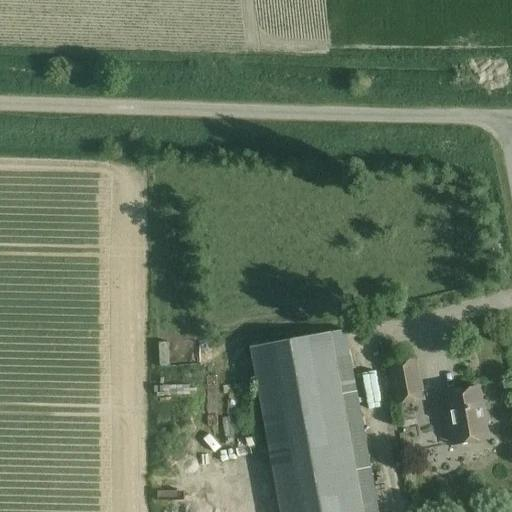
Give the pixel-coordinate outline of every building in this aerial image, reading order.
[(280,511),(363,511),(331,333),(251,347),(280,511)] [(167,334),(168,352),(177,352),(177,334),(167,334)] [(414,359),(393,363),(400,402),(421,398),(414,359)] [(167,376),(167,388),(204,387),(204,375),(167,376)] [(488,438),(478,387),(447,393),(456,444),(488,438)] [(370,467),(393,462),(381,402),(369,404),(371,414),(360,416),(370,467)]
